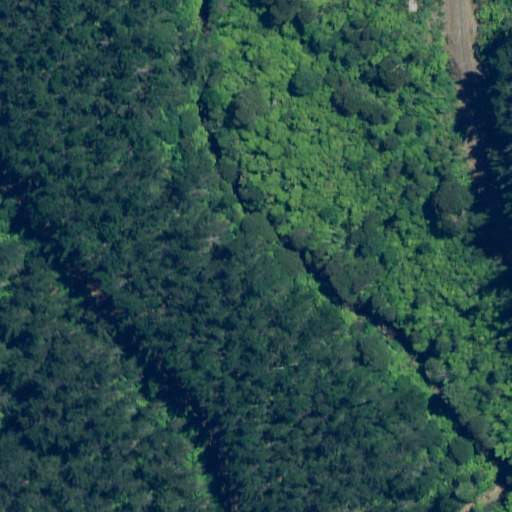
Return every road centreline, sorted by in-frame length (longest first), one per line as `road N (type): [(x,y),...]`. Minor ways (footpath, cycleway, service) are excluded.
road 1 (unclassified): [(242,511),(232,456),(205,395),(0,123)]
road 2 (track): [(511,315),(492,279),(454,66),(431,0)]
